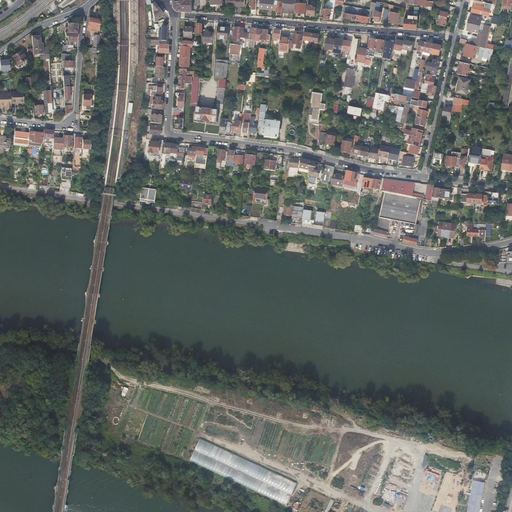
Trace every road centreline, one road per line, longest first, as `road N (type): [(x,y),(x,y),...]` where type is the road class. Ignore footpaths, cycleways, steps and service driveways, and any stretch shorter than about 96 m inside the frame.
road 1 (track): [(407,511),(422,460),(421,446),(410,440),(217,405),(135,382),(94,356),(0,349)]
road 2 (residential): [(423,176),(169,134),(174,15)]
road 3 (residential): [(366,243),(0,190)]
road 4 (residential): [(174,15),(456,36)]
road 5 (residential): [(0,118),(70,121),(83,9)]
road 6 (residential): [(456,36),(423,176)]
